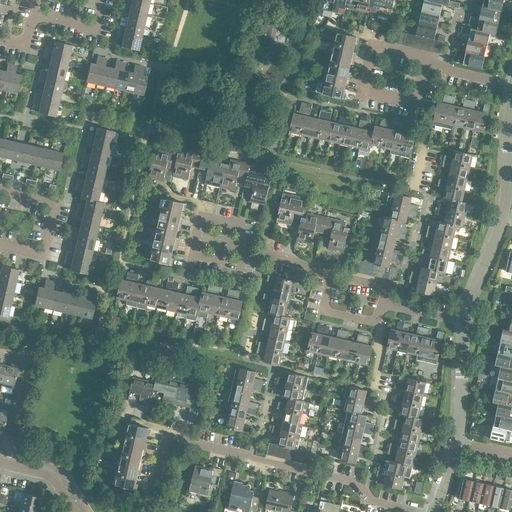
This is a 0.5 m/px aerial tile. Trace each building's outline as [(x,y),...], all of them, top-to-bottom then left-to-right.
[(0,0),(0,26),(7,28),(8,23),(4,22),(1,24),(4,14),(11,16),(13,7),(6,5),(6,0),(0,0)] [(146,14),(149,4),(149,3),(134,0),(131,0),(130,6),(128,6),(128,5),(123,4),(122,9),(149,16),(149,15),(146,14)] [(347,0),(323,0),(321,9),(344,15),(346,8),(347,0)] [(368,13),(370,0),(347,0),(346,8),(368,13)] [(393,0),(370,0),(368,13),(390,18),(393,0)] [(440,16),(442,5),(424,0),(422,12),(440,16)] [(504,0),(507,0),(508,0),(510,1),(510,0),(509,0),(483,0),(482,7),(502,11),(504,0)] [(499,23),(502,11),(482,7),(474,4),(472,10),(478,11),(481,12),(480,18),(499,23)] [(149,17),(149,16),(122,9),(121,15),(125,16),(125,15),(128,16),(126,23),(143,27),(146,16),(149,17)] [(437,28),(440,16),(422,12),(419,24),(437,28)] [(496,34),(499,23),(480,18),(471,16),(470,22),(475,23),(475,22),(478,23),(477,30),(496,34)] [(141,37),(143,27),(126,23),(125,30),(122,29),(122,28),(118,27),(117,33),(144,39),(144,38),(141,37)] [(434,40),(437,28),(419,24),(416,36),(419,36),(424,37),(430,39),(434,40)] [(496,35),(496,34),(477,30),(471,28),(471,29),(462,27),(461,32),(467,34),(467,33),(470,34),(468,40),(487,45),(490,34),(496,35)] [(143,40),(144,39),(117,33),(115,39),(120,40),(120,38),(122,39),(121,46),(138,51),(140,40),(143,40)] [(337,33),(335,43),(354,48),(354,47),(353,47),(354,44),(355,44),(356,37),(337,33)] [(410,46),(413,35),(406,33),(404,45),(410,46)] [(419,36),(416,36),(413,35),(410,46),(416,48),(419,36)] [(422,49),(424,37),(419,36),(416,48),(422,49)] [(427,50),(430,39),(424,37),(422,49),(427,50)] [(485,56),(487,45),(468,40),(460,38),(458,44),(464,45),(467,45),(466,52),(485,56)] [(433,52),(436,40),(434,40),(430,39),(427,50),(433,52)] [(440,53),(442,41),(438,40),(436,40),(433,52),(440,53)] [(54,41),(54,42),(53,49),(50,48),(50,47),(46,46),(45,52),(72,58),(72,57),(69,56),(71,45),(54,41)] [(354,48),(335,43),(333,53),(352,57),(353,51),(352,51),(353,48),(354,48)] [(482,68),(485,56),(466,52),(457,50),(454,49),(453,55),(456,55),(456,56),(461,57),(462,56),(465,57),(463,64),(482,68)] [(71,59),(72,58),(45,52),(43,58),(48,59),(48,58),(51,58),(49,65),(66,69),(68,59),(71,59)] [(350,64),(352,57),(333,53),(329,52),(327,62),(330,63),(349,67),(349,64),(350,64)] [(95,84),(101,57),(97,56),(95,64),(90,63),(85,82),(95,84)] [(105,86),(109,68),(105,67),(106,58),(101,57),(95,84),(105,86)] [(114,88),(120,62),(116,61),(114,69),(109,68),(105,86),(114,88)] [(123,90),(128,72),(123,71),(125,63),(120,62),(114,88),(123,90)] [(0,89),(6,91),(12,64),(7,63),(5,71),(1,70),(0,72),(0,89)] [(349,68),(349,67),(330,63),(328,73),(347,77),(349,71),(348,71),(348,67),(349,68)] [(17,65),(12,64),(6,91),(15,93),(20,75),(15,74),(17,65)] [(63,80),(66,69),(49,65),(47,72),(45,72),(45,71),(41,69),(39,76),(66,82),(66,80),(63,80)] [(133,93),(139,66),(135,65),(132,73),(128,72),(123,90),(133,93)] [(144,67),(139,66),(133,93),(143,95),(147,76),(142,75),(144,67)] [(346,84),(347,77),(328,73),(326,83),(345,87),(344,87),(345,84),(346,84)] [(66,83),(66,82),(39,76),(38,81),(42,82),(43,81),(45,82),(44,89),(60,93),(63,82),(66,83)] [(306,78),(305,85),(313,87),(315,80),(309,79),(306,78)] [(345,88),(345,87),(326,83),(323,93),(342,98),(344,91),(343,91),(344,87),(345,88)] [(58,103),(60,93),(44,89),(42,96),(39,95),(40,94),(35,93),(34,99),(61,105),(61,104),(58,103)] [(443,127),(450,96),(445,94),(444,95),(445,95),(443,100),(444,100),(443,103),(438,102),(433,125),(443,127)] [(453,128),(458,107),(453,106),(454,103),(456,97),(450,96),(443,127),(453,130),(453,128)] [(60,106),(61,105),(34,99),(32,105),(37,106),(37,104),(40,105),(38,113),(55,117),(57,106),(60,106)] [(464,127),(470,100),(465,99),(464,99),(465,99),(463,105),(464,105),(463,108),(458,107),(453,128),(455,128),(455,125),(464,127)] [(473,132),(478,111),(473,110),(474,107),(476,102),(470,100),(464,127),(473,129),(472,132),(473,132)] [(483,113),(478,111),(473,132),(475,133),(475,130),(484,132),(486,127),(486,126),(491,105),(484,104),(483,110),(484,110),(483,113)] [(300,134),(306,107),(301,105),(300,106),(301,106),(299,111),(300,112),(299,114),(294,113),(289,134),(291,135),(291,132),(300,134)] [(309,139),(314,118),(309,117),(310,114),(312,109),(312,108),(306,107),(300,134),(309,136),(308,139),(309,139)] [(319,138),(326,111),(321,110),(320,110),(321,111),(319,116),(320,116),(319,119),(314,118),(309,139),(311,139),(311,136),(319,138)] [(329,144),(334,123),(329,121),(329,118),(330,119),(331,113),(332,113),(326,111),(319,138),(329,140),(328,143),(329,144)] [(340,143),(346,116),(340,115),(339,121),(340,121),(339,124),(334,123),(329,144),(330,144),(331,141),(340,143)] [(349,148),(354,127),(349,126),(349,123),(350,123),(351,118),(352,118),(352,117),(346,116),(340,143),(349,145),(348,148),(349,148)] [(381,146),(387,119),(382,118),(382,119),(380,124),(381,124),(380,127),(375,126),(373,132),(369,153),(371,147),(372,147),(373,144),(381,146)] [(359,147),(366,121),(360,119),(360,120),(359,125),(360,126),(359,128),(354,127),(349,148),(350,148),(351,145),(359,147)] [(390,152),(395,131),(390,129),(391,127),(393,121),(387,119),(381,146),(390,149),(389,151),(390,152)] [(369,153),(373,132),(369,131),(369,128),(370,128),(371,122),(366,121),(359,147),(368,150),(368,152),(369,153)] [(399,160),(408,124),(402,123),(400,129),(401,129),(400,132),(395,131),(390,152),(389,158),(399,160)] [(413,125),(408,124),(399,160),(409,163),(416,135),(410,134),(411,131),(413,125)] [(88,132),(87,138),(114,144),(114,143),(111,142),(114,131),(97,127),(95,135),(92,134),(92,133),(88,132)] [(113,145),(114,144),(87,138),(85,144),(90,145),(90,144),(93,144),(91,151),(108,155),(110,145),(113,145)] [(11,159),(15,142),(4,139),(0,154),(0,159),(5,161),(5,160),(4,160),(4,158),(11,159)] [(22,165),(27,145),(15,142),(11,159),(18,161),(18,163),(16,163),(16,164),(22,165)] [(35,165),(39,148),(27,145),(22,165),(28,166),(27,166),(28,163),(35,165)] [(46,171),(50,150),(39,148),(35,165),(42,166),(41,169),(40,169),(46,171)] [(200,168),(203,153),(183,149),(182,154),(178,153),(178,155),(174,170),(173,176),(188,179),(191,170),(189,169),(190,166),(200,168)] [(63,153),(50,150),(46,171),(52,172),(52,171),(51,171),(51,168),(59,170),(63,153)] [(174,170),(178,155),(159,150),(158,155),(154,154),(148,177),(163,181),(166,171),(165,171),(165,167),(174,170)] [(445,155),(443,161),(469,166),(470,163),(471,163),(472,156),(475,157),(476,155),(458,151),(455,150),(453,158),(451,157),(451,156),(445,155)] [(106,166),(108,155),(91,151),(89,158),(87,158),(87,156),(83,155),(81,161),(108,167),(108,166),(106,166)] [(220,187),(225,163),(221,163),(223,158),(203,153),(200,168),(209,170),(208,174),(207,174),(205,183),(220,187)] [(246,179),(250,164),(230,159),(229,164),(225,163),(220,187),(235,190),(237,181),(236,180),(237,177),(246,179)] [(108,169),(108,167),(81,161),(80,167),(84,168),(85,167),(87,167),(85,175),(103,179),(105,168),(108,169)] [(468,170),(469,166),(443,161),(442,166),(448,167),(451,167),(450,174),(470,179),(470,178),(467,177),(469,170),(468,170)] [(250,164),(246,179),(244,186),(254,188),(253,191),(252,191),(250,201),(265,204),(270,181),(266,180),(268,175),(248,171),(250,164)] [(470,180),(470,179),(450,174),(448,181),(445,180),(439,178),(438,184),(463,190),(464,186),(465,186),(467,180),(470,180)] [(100,189),(103,179),(85,175),(84,182),(81,181),(82,180),(77,179),(76,185),(103,191),(103,190),(100,189)] [(463,194),(463,190),(438,184),(437,189),(443,191),(443,190),(446,191),(444,198),(450,199),(470,204),(471,204),(465,202),(465,201),(462,200),(464,194),(463,194)] [(102,192),(103,191),(76,185),(75,191),(79,192),(79,190),(82,191),(80,198),(86,200),(103,204),(103,203),(97,201),(100,192),(102,192)] [(283,193),(277,221),(292,225),(294,215),(293,215),(294,212),(304,214),(307,199),(283,193)] [(393,193),(393,195),(396,196),(394,202),(395,202),(394,206),(417,211),(419,206),(413,205),(410,205),(411,197),(393,193)] [(165,200),(162,209),(181,214),(181,213),(181,210),(182,210),(184,203),(162,198),(161,199),(165,200)] [(470,205),(470,204),(450,199),(448,206),(446,205),(440,203),(439,209),(464,215),(465,211),(466,211),(467,205),(470,205)] [(100,214),(103,204),(86,200),(85,206),(82,206),(82,204),(78,204),(76,209),(103,216),(103,214),(100,214)] [(416,217),(417,211),(394,206),(394,210),(392,210),(391,216),(388,215),(388,217),(382,215),(382,216),(406,222),(407,214),(410,215),(410,216),(416,217)] [(103,217),(103,216),(76,209),(75,216),(80,217),(80,215),(82,216),(81,223),(98,227),(100,216),(103,217)] [(181,214),(162,209),(160,219),(179,223),(180,217),(180,214),(181,214)] [(463,219),(464,215),(439,209),(437,214),(443,216),(443,215),(446,216),(445,222),(465,227),(465,226),(462,225),(464,219),(463,219)] [(323,233),(327,218),(307,213),(306,218),(302,217),(297,240),(312,244),(314,234),(313,234),(314,231),(323,233)] [(404,227),(406,222),(382,216),(381,217),(384,218),(383,224),(384,225),(383,228),(406,234),(407,228),(404,227)] [(346,222),(327,218),(323,233),(332,235),(332,238),(331,238),(328,248),(344,251),(349,228),(345,227),(346,222)] [(177,230),(179,223),(160,219),(158,229),(177,233),(176,233),(177,230)] [(465,228),(465,227),(445,222),(439,221),(437,228),(434,228),(434,227),(429,226),(427,231),(452,237),(453,233),(454,233),(456,227),(459,228),(459,226),(465,228)] [(95,237),(98,227),(81,223),(79,230),(76,229),(77,228),(72,227),(71,233),(98,239),(98,238),(95,237)] [(137,225),(136,231),(143,233),(144,226),(142,226),(137,225)] [(405,239),(406,234),(383,228),(382,232),(381,232),(379,239),(377,238),(376,239),(395,244),(396,236),(399,237),(399,238),(405,239)] [(177,234),(177,233),(158,229),(155,239),(174,243),(176,237),(175,237),(176,234),(177,234)] [(452,241),(452,237),(427,231),(426,237),(432,238),(432,237),(435,238),(433,245),(454,250),(454,248),(451,248),(453,241),(452,241)] [(97,240),(98,239),(71,233),(69,239),(74,240),(74,239),(77,239),(75,246),(92,250),(95,240),(97,240)] [(173,250),(174,243),(155,239),(153,249),(172,253),(171,253),(172,250),(173,250)] [(393,250),(395,244),(376,239),(376,240),(379,241),(377,248),(378,248),(378,252),(401,257),(402,252),(396,250),(396,251),(393,250)] [(454,251),(454,250),(433,245),(432,252),(429,251),(429,250),(423,249),(422,254),(447,260),(448,256),(449,257),(451,250),(454,251)] [(90,261),(92,250),(75,246),(74,253),(71,253),(71,252),(67,251),(66,256),(92,262),(93,261),(90,261)] [(172,254),(172,253),(153,249),(151,259),(148,258),(147,259),(170,264),(171,257),(170,257),(171,254),(172,254)] [(400,262),(401,257),(378,252),(377,255),(376,255),(374,262),(371,261),(371,263),(374,263),(374,264),(380,265),(386,266),(389,267),(391,260),(394,261),(400,262)] [(446,264),(447,260),(422,254),(421,260),(426,261),(427,261),(429,262),(428,268),(448,273),(449,272),(446,271),(447,264),(446,264)] [(92,264),(92,262),(66,256),(64,262),(69,263),(69,262),(71,263),(70,270),(87,274),(89,263),(92,264)] [(360,273),(362,261),(356,259),(353,271),(360,273)] [(36,274),(39,262),(33,261),(31,273),(36,274)] [(366,274),(368,262),(362,261),(360,273),(366,274)] [(371,275),(374,264),(374,263),(371,263),(368,262),(366,274),(371,275)] [(377,277),(380,265),(374,264),(371,275),(377,277)] [(0,270),(0,271),(0,272),(0,277),(16,282),(18,271),(21,272),(21,270),(0,265),(0,270)] [(383,278),(386,266),(380,265),(377,277),(383,278)] [(389,279),(392,267),(389,267),(386,266),(383,278),(389,279)] [(398,269),(392,267),(389,279),(395,281),(398,269)] [(448,273),(428,268),(422,267),(421,274),(418,273),(412,271),(411,277),(436,283),(437,279),(438,279),(439,273),(442,273),(442,272),(448,273)] [(127,300),(133,273),(128,272),(127,278),(127,281),(121,279),(116,301),(118,301),(119,298),(127,300)] [(137,305),(141,284),(136,283),(137,280),(138,280),(139,275),(139,274),(133,273),(127,300),(126,305),(136,307),(137,305)] [(288,280),(269,275),(267,281),(273,282),(276,282),(275,289),(293,293),(293,292),(290,291),(292,285),(291,285),(291,281),(293,281),(289,280),(288,279),(288,280)] [(147,304),(153,278),(148,276),(148,277),(147,282),(147,285),(141,284),(137,305),(138,305),(138,302),(147,304)] [(13,292),(16,282),(0,277),(0,290),(16,294),(16,293),(13,292)] [(435,286),(436,283),(411,277),(409,282),(415,284),(415,283),(418,284),(416,291),(437,296),(437,294),(434,293),(436,287),(435,286)] [(156,310),(161,289),(156,287),(157,285),(158,285),(159,279),(153,278),(147,304),(156,306),(155,309),(156,310)] [(167,309),(173,282),(174,279),(169,278),(168,281),(167,287),(166,290),(161,289),(156,310),(158,310),(159,307),(167,309)] [(44,307),(50,281),(45,280),(43,288),(38,287),(34,305),(44,307)] [(53,309),(57,291),(53,290),(55,282),(50,281),(44,307),(53,309)] [(176,314),(181,293),(176,292),(177,289),(178,289),(179,284),(179,283),(173,282),(167,309),(176,311),(175,314),(176,314)] [(63,312),(69,285),(64,284),(62,292),(57,291),(53,309),(63,312)] [(208,312),(215,286),(209,284),(209,285),(208,290),(209,290),(208,293),(202,292),(201,298),(198,310),(199,310),(198,313),(199,314),(200,311),(208,312)] [(72,314),(76,296),(71,294),(73,286),(69,285),(63,312),(72,314)] [(187,314),(193,287),(188,286),(187,291),(187,292),(186,294),(181,293),(176,314),(178,315),(178,312),(187,314)] [(218,318),(223,297),(218,295),(218,293),(219,293),(220,287),(220,288),(220,287),(215,286),(208,312),(217,314),(217,318),(218,318)] [(198,310),(201,298),(196,297),(197,294),(198,294),(199,288),(193,287),(187,314),(186,319),(196,321),(198,313),(199,310),(198,310)] [(81,316),(87,289),(83,288),(81,297),(76,296),(72,314),(81,316)] [(92,290),(87,289),(81,316),(91,318),(95,300),(90,299),(92,290)] [(229,317),(235,290),(229,289),(229,290),(228,295),(228,298),(223,297),(218,318),(219,318),(220,315),(229,317)] [(293,295),(293,293),(275,289),(273,296),(270,295),(264,293),(263,299),(286,304),(287,300),(288,301),(290,294),(293,295)] [(16,295),(16,294),(0,290),(0,302),(10,305),(13,294),(16,295)] [(240,292),(235,290),(229,317),(237,319),(236,322),(238,323),(243,301),(238,300),(238,297),(239,297),(240,292)] [(285,308),(286,304),(263,299),(262,304),(268,306),(268,305),(271,306),(269,313),(275,314),(293,318),(287,317),(288,315),(285,314),(286,308),(285,308)] [(8,316),(10,305),(0,302),(0,324),(8,326),(11,316),(8,316)] [(293,320),(293,318),(275,314),(273,321),(271,320),(265,318),(263,324),(286,329),(287,325),(288,326),(290,319),(293,320)] [(511,319),(510,330),(504,329),(503,329),(511,331),(511,319)] [(397,350),(403,323),(398,321),(398,322),(397,327),(398,328),(397,330),(391,329),(387,350),(388,351),(389,348),(397,350)] [(407,355),(412,334),(407,333),(407,330),(408,330),(409,325),(409,324),(403,323),(397,350),(406,352),(406,355),(407,355)] [(286,333),(286,329),(263,324),(262,329),(268,331),(268,330),(271,331),(269,338),(288,342),(288,341),(285,340),(287,333),(286,333)] [(318,353),(324,326),(319,325),(318,325),(319,325),(317,330),(318,331),(317,333),(312,332),(307,353),(308,354),(309,351),(318,353)] [(327,358),(332,337),(327,336),(328,333),(329,328),(330,328),(330,327),(324,326),(318,353),(326,355),(326,358),(327,358)] [(417,354),(424,327),(418,326),(418,327),(417,332),(417,335),(412,334),(407,355),(408,355),(409,352),(417,354)] [(487,326),(484,337),(490,339),(492,327),(487,326)] [(426,362),(432,339),(427,337),(427,335),(428,335),(429,329),(424,327),(417,354),(416,360),(426,362)] [(338,357),(344,330),(338,329),(338,330),(337,335),(338,335),(337,338),(332,337),(327,358),(328,358),(329,355),(338,357)] [(511,331),(503,329),(501,341),(511,343),(511,331)] [(347,363),(352,341),(347,340),(348,338),(350,332),(344,330),(338,357),(346,359),(346,362),(347,363)] [(439,353),(444,332),(438,331),(437,337),(437,340),(432,339),(426,362),(437,364),(439,354),(439,353)] [(358,362),(364,335),(358,334),(357,340),(358,340),(357,343),(352,341),(347,363),(348,363),(349,360),(358,362)] [(370,336),(364,335),(358,362),(366,364),(366,367),(367,367),(372,346),(367,345),(367,342),(368,342),(369,337),(370,337),(370,336)] [(287,343),(288,342),(269,338),(268,344),(265,344),(265,343),(259,342),(258,347),(281,353),(282,349),(283,349),(285,343),(287,343)] [(511,343),(501,341),(498,353),(511,355),(511,343)] [(280,356),(281,353),(258,347),(257,353),(263,354),(263,353),(266,354),(264,361),(282,366),(283,364),(280,363),(281,357),(280,356)] [(511,355),(498,353),(495,364),(508,367),(511,367),(511,355)] [(13,367),(6,365),(2,383),(13,385),(18,365),(13,364),(13,367)] [(511,367),(508,367),(495,364),(495,365),(501,366),(498,378),(511,380),(511,367)] [(237,367),(234,379),(262,386),(263,380),(257,379),(257,380),(254,379),(256,372),(237,367)] [(278,377),(277,382),(305,389),(308,377),(289,372),(287,380),(284,379),(284,378),(278,377)] [(152,399),(157,376),(155,382),(133,377),(128,401),(150,406),(152,399)] [(174,404),(180,381),(157,376),(152,399),(174,404)] [(407,383),(406,390),(426,395),(427,394),(424,393),(425,386),(424,386),(425,383),(426,383),(426,382),(422,381),(420,380),(420,381),(400,376),(398,382),(404,383),(407,383)] [(511,380),(498,378),(496,389),(511,393),(511,380)] [(261,391),(262,386),(234,379),(231,391),(251,395),(252,389),(255,389),(255,390),(261,391)] [(202,386),(180,381),(174,404),(190,408),(187,421),(195,423),(198,409),(196,409),(202,386)] [(303,400),(305,389),(277,382),(276,388),(282,389),(285,389),(283,397),(289,398),(307,402),(308,401),(303,400)] [(345,398),(349,399),(373,404),(374,399),(368,398),(365,398),(367,390),(347,386),(345,398)] [(511,393),(496,389),(493,401),(511,405),(511,393)] [(426,396),(426,395),(406,390),(404,397),(401,396),(396,394),(394,400),(419,406),(420,402),(422,402),(423,396),(426,396)] [(249,402),(251,395),(231,391),(228,403),(233,404),(256,409),(258,404),(252,402),(252,403),(249,402)] [(307,403),(307,402),(289,398),(287,404),(285,404),(285,403),(279,402),(278,408),(301,413),(302,409),(304,403),(307,403)] [(371,410),(373,404),(349,399),(349,403),(348,403),(346,409),(343,409),(343,410),(361,414),(363,407),(366,408),(365,409),(371,410)] [(419,409),(419,406),(394,400),(393,405),(399,407),(399,406),(402,407),(400,414),(406,415),(427,420),(427,419),(421,418),(421,417),(418,416),(420,410),(419,409)] [(511,405),(493,401),(493,402),(499,403),(496,414),(511,417),(511,405)] [(255,415),(256,409),(233,404),(232,408),(231,407),(230,414),(227,413),(227,415),(245,419),(247,412),(249,413),(255,415)] [(300,417),(301,413),(278,408),(276,413),(282,414),(285,414),(284,421),(302,425),(302,424),(299,423),(301,417),(300,417)] [(367,415),(361,414),(343,410),(347,411),(345,423),(373,429),(374,424),(368,423),(365,423),(367,415)] [(511,417),(496,414),(493,426),(511,430),(511,417)] [(243,426),(245,419),(227,415),(226,416),(229,417),(228,423),(229,423),(228,427),(227,427),(230,428),(230,429),(232,429),(251,433),(252,427),(246,426),(243,426)] [(426,421),(427,420),(406,415),(405,422),(402,421),(396,419),(395,425),(420,431),(421,427),(422,427),(423,420),(426,421)] [(303,426),(302,425),(284,421),(282,428),(279,427),(273,425),(272,431),(300,437),(303,426)] [(148,428),(145,427),(126,423),(126,424),(129,424),(127,434),(146,438),(145,438),(146,435),(147,435),(148,428)] [(372,435),(373,429),(345,423),(342,435),(361,439),(363,432),(366,433),(366,434),(372,435)] [(419,435),(420,431),(395,425),(393,430),(399,432),(399,431),(402,432),(401,439),(421,443),(422,442),(418,441),(420,435),(419,435)] [(511,437),(511,438),(511,433),(511,430),(493,426),(490,438),(510,443),(510,442),(511,442),(511,437)] [(297,449),(300,437),(272,431),(271,436),(277,438),(277,437),(280,438),(278,445),(281,446),(287,447),(293,448),(297,449)] [(146,439),(146,438),(127,434),(124,433),(122,443),(125,444),(144,448),(145,442),(144,442),(145,439),(146,439)] [(360,446),(361,439),(342,435),(340,447),(344,448),(368,453),(369,447),(363,446),(363,447),(360,446)] [(421,445),(421,443),(401,439),(399,445),(396,445),(396,444),(391,443),(389,448),(415,454),(415,450),(416,450),(418,444),(421,445)] [(273,456),(276,444),(270,443),(267,455),(273,456)] [(142,455),(144,448),(125,444),(122,454),(142,458),(141,458),(142,455)] [(279,457),(281,446),(278,445),(276,444),(273,456),(279,457)] [(285,459),(287,447),(281,446),(279,457),(285,459)] [(290,460),(293,448),(287,447),(285,459),(290,460)] [(299,450),(297,449),(293,448),(290,460),(296,461),(299,450)] [(366,458),(368,453),(344,448),(343,451),(341,458),(338,457),(338,459),(356,463),(358,456),(360,456),(360,457),(366,458)] [(414,458),(415,454),(389,448),(388,454),(394,455),(394,454),(397,455),(395,462),(416,466),(416,465),(413,465),(415,458),(414,458)] [(302,463),(305,451),(299,450),(296,461),(302,463)] [(308,464),(311,452),(305,451),(302,463),(308,464)] [(317,454),(311,452),(308,464),(314,466),(317,454)] [(141,459),(142,458),(122,454),(120,464),(139,468),(141,462),(140,462),(141,459)] [(416,467),(416,466),(395,462),(390,460),(388,468),(385,467),(385,466),(379,465),(378,470),(403,476),(404,472),(405,473),(407,467),(410,467),(410,466),(416,467)] [(138,475),(139,468),(120,464),(118,474),(137,478),(136,478),(137,474),(138,475)] [(207,469),(195,467),(190,489),(199,492),(198,495),(211,498),(213,489),(212,489),(213,484),(218,486),(222,470),(211,467),(210,471),(206,470),(207,469)] [(402,480),(403,476),(378,470),(377,476),(383,477),(386,477),(384,485),(404,489),(405,488),(402,487),(403,480),(402,480)] [(243,483),(235,481),(237,474),(230,472),(227,485),(233,487),(228,510),(238,511),(239,508),(250,510),(249,511),(256,511),(260,498),(253,496),(254,491),(250,490),(251,487),(251,486),(250,485),(250,484),(249,484),(248,484),(247,484),(246,484),(246,485),(243,485),(243,483)] [(137,479),(137,478),(118,474),(115,473),(112,483),(135,489),(136,482),(135,482),(136,479),(137,479)] [(469,500),(474,481),(464,479),(459,498),(469,500)] [(480,503),(484,483),(474,481),(469,500),(480,503)] [(490,505),(494,486),(484,483),(480,503),(490,505)] [(500,508),(504,488),(494,486),(490,505),(500,508)] [(511,501),(511,490),(504,488),(500,508),(508,509),(510,510),(511,501)] [(283,511),(297,511),(298,508),(297,511),(290,510),(294,495),(285,493),(285,495),(270,491),(264,511),(265,511),(266,508),(284,511),(283,511)] [(23,493),(20,504),(38,508),(40,497),(23,493)] [(260,499),(258,507),(265,509),(267,501),(260,499)] [(338,511),(340,505),(326,502),(324,509),(319,508),(318,510),(309,508),(308,511),(338,511)]
